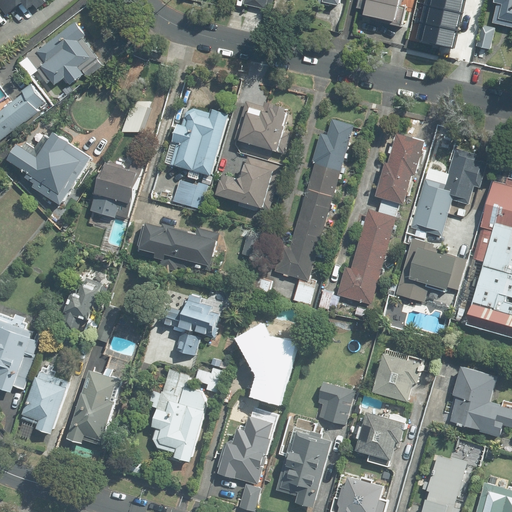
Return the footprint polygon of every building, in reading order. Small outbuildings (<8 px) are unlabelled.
[(0,0),(0,5),(9,17),(27,3),(32,9),(42,0),(0,0)] [(245,0),(245,5),(270,11),(271,0),(245,0)] [(335,16),(345,18),(348,0),(327,0),(327,2),(337,4),(335,16)] [(360,0),(358,9),(368,11),(367,15),(398,22),(397,25),(405,27),(409,7),(404,6),(405,0),(360,0)] [(424,0),(415,38),(454,47),(465,0),(424,0)] [(511,0),(498,0),(493,22),(511,26),(511,0)] [(40,46),(22,62),(33,76),(39,71),(50,84),(55,80),(60,85),(65,80),(72,88),(104,59),(85,38),(89,34),(77,20),(43,50),(40,46)] [(497,28),(485,25),(480,46),(493,49),(497,28)] [(0,142),(42,112),(40,109),(49,103),(36,85),(0,111),(0,142)] [(288,131),(295,107),(268,99),(266,104),(248,98),(236,139),(287,155),(294,133),(288,131)] [(135,100),(125,132),(143,132),(151,105),(135,100)] [(233,112),(216,107),(215,113),(204,109),(203,109),(202,108),(201,108),(200,108),(199,107),(198,107),(197,107),(196,108),(195,108),(194,108),(193,109),(192,109),(191,110),(190,111),(190,112),(189,112),(189,113),(189,114),(188,115),(188,116),(188,117),(188,118),(188,119),(188,120),(189,120),(189,121),(189,122),(190,122),(183,120),(176,141),(181,142),(172,170),(184,174),(176,199),(204,208),(213,180),(202,177),(203,172),(214,176),(233,112)] [(313,278),(355,126),(334,120),(330,134),(322,132),(314,162),(318,163),(295,248),(284,245),(277,270),(302,277),(296,299),(312,304),(319,279),(313,278)] [(66,204),(95,157),(73,144),(74,141),(58,131),(43,156),(21,142),(11,159),(34,173),(29,182),(66,204)] [(396,146),(394,145),(392,153),(394,153),(392,162),(389,161),(379,195),(385,197),(381,212),(371,209),(353,268),(346,266),(339,294),(375,304),(403,203),(408,205),(416,174),(418,175),(428,140),(400,133),(396,146)] [(482,187),(488,162),(476,159),(477,153),(457,148),(446,188),(427,182),(414,224),(444,233),(456,193),(473,198),(477,185),(482,187)] [(226,171),(219,195),(274,211),(287,167),(251,156),(245,177),(226,171)] [(143,171),(109,161),(100,192),(134,202),(143,171)] [(511,185),(496,181),(474,258),(487,261),(470,323),(511,334),(511,185)] [(178,228),(179,226),(164,222),(163,225),(150,221),(142,247),(159,252),(158,257),(170,260),(171,255),(214,267),(223,233),(200,227),(199,232),(198,234),(178,228)] [(431,288),(450,293),(452,288),(462,291),(470,259),(441,251),(442,247),(414,240),(401,293),(428,300),(431,288)] [(109,276),(86,266),(60,324),(109,344),(123,310),(99,299),(109,276)] [(335,291),(326,289),(322,308),(331,310),(335,291)] [(177,300),(170,323),(185,327),(178,350),(200,356),(205,336),(217,339),(226,308),(205,302),(207,296),(193,292),(190,303),(177,300)] [(18,388),(28,391),(44,340),(36,337),(37,332),(30,330),(32,323),(28,322),(29,317),(16,313),(15,316),(0,311),(0,375),(2,376),(0,383),(0,386),(17,392),(18,388)] [(283,399),(294,343),(272,338),(272,340),(265,327),(246,338),(265,374),(261,395),(283,399)] [(425,359),(387,350),(375,393),(415,403),(425,359)] [(57,374),(59,370),(45,364),(23,421),(55,433),(75,381),(57,374)] [(175,457),(190,461),(210,391),(220,394),(227,371),(201,364),(197,376),(173,369),(167,389),(158,387),(153,406),(159,407),(154,425),(158,427),(153,446),(176,453),(175,457)] [(501,377),(466,365),(455,397),(461,399),(454,420),(504,437),(508,426),(511,426),(511,405),(494,399),(501,377)] [(71,439),(86,444),(89,437),(107,443),(127,380),(94,369),(71,439)] [(358,389),(327,381),(319,403),(326,404),(322,416),(348,424),(358,389)] [(263,481),(272,454),(270,454),(281,421),(267,416),(269,412),(264,410),(265,407),(255,404),(247,427),(241,425),(236,439),(230,437),(218,471),(248,481),(240,505),(258,511),(267,483),(263,481)] [(393,417),(372,411),(359,451),(371,454),(370,460),(390,465),(390,463),(396,465),(410,416),(395,412),(393,417)] [(337,440),(299,428),(279,489),(300,495),(297,503),(317,509),(337,440)] [(470,460),(442,454),(425,511),(464,511),(466,507),(459,505),(470,460)] [(363,478),(347,475),(334,511),(336,511),(386,511),(390,500),(384,499),(387,485),(377,482),(377,479),(363,476),(363,478)] [(511,511),(511,484),(491,478),(480,511),(511,511)]
